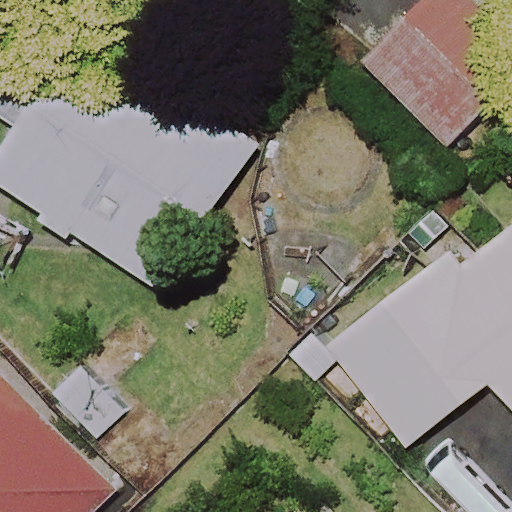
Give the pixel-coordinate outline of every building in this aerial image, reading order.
[(0,0),(0,100),(36,125),(103,31),(123,0),(0,0)] [(511,92),(511,20),(493,0),(440,0),(378,57),(457,143),(511,92)] [(103,31),(36,125),(5,173),(182,290),(277,146),(103,31)] [(511,236),(478,263),(466,247),(345,341),(424,443),(506,379),(511,386),(511,236)] [(163,406),(123,345),(73,377),(113,439),(163,406)] [(0,511),(95,511),(120,489),(0,363),(0,511)]
